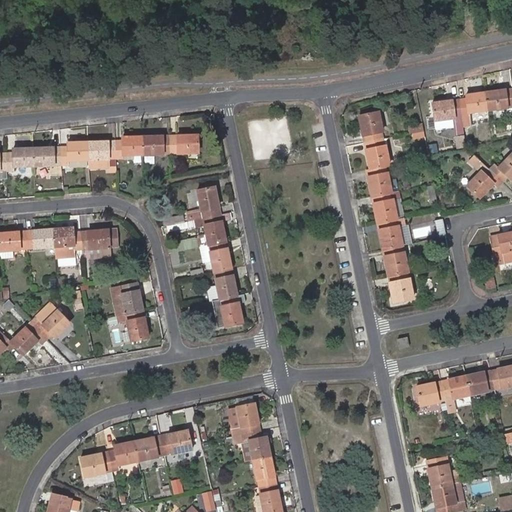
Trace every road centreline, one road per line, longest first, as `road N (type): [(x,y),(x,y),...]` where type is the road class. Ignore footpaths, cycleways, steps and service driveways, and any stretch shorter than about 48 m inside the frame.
road 1 (residential): [(27,511),(35,478),(78,428),(130,406),(282,377)]
road 2 (residential): [(179,355),(156,230),(139,212),(102,200),(0,209)]
road 3 (residential): [(323,90),(372,330)]
road 4 (residential): [(272,338),(223,99)]
road 5 (residential): [(223,99),(0,123)]
road 6 (residential): [(511,50),(323,90)]
road 7 (residential): [(0,389),(179,355)]
road 8 (residential): [(511,211),(453,223),(469,307)]
road 9 (residential): [(381,373),(409,511)]
road 10 (residential): [(308,511),(282,377)]
road 11 (residential): [(381,373),(511,344)]
